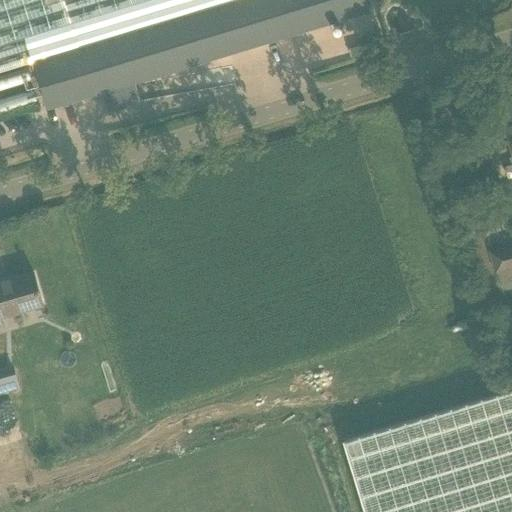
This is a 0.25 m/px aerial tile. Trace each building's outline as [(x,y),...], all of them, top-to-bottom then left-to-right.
[(0,0),(0,70),(34,60),(48,108),(109,90),(115,110),(139,102),(133,82),(369,11),(366,0),(0,0)] [(495,177),(491,165),(480,169),(484,181),(495,177)] [(482,218),(484,226),(498,222),(495,214),(493,214),(492,210),(481,213),(483,218),(482,218)] [(495,272),(497,272),(501,286),(511,282),(511,246),(489,253),(495,272)] [(0,317),(43,305),(33,271),(0,281),(0,327),(2,326),(0,318),(0,317)] [(0,391),(20,388),(16,365),(0,367),(0,391)] [(511,511),(511,386),(343,438),(365,511),(511,511)]
